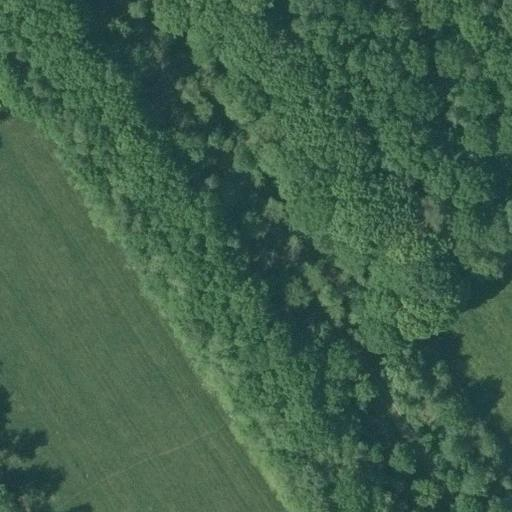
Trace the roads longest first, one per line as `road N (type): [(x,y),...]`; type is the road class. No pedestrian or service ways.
road 1 (track): [(89,0),(427,511)]
road 2 (track): [(342,336),(120,0)]
road 3 (track): [(459,511),(342,336)]
